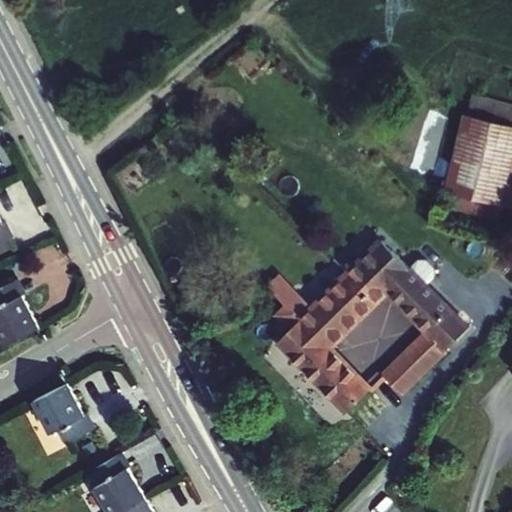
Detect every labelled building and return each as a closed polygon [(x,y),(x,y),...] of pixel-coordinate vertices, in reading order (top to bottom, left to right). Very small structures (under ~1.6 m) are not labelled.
[(511,126),(464,114),(446,188),(511,203),(511,126)] [(0,217),(0,241),(13,235),(5,220),(2,222),(0,217)] [(279,340),(348,410),(372,386),(332,346),(389,291),(429,331),(385,374),(403,393),(471,326),(381,239),(310,309),(296,294),(288,302),(303,316),(279,340)] [(18,277),(0,286),(0,331),(7,344),(40,327),(24,294),(26,293),(18,277)] [(68,443),(71,441),(85,434),(96,428),(89,414),(86,416),(67,383),(34,400),(52,433),(61,429),(68,443)] [(95,488),(109,511),(121,511),(147,496),(130,467),(133,465),(124,450),(95,469),(104,483),(95,488)] [(156,511),(147,496),(121,511),(156,511)]
